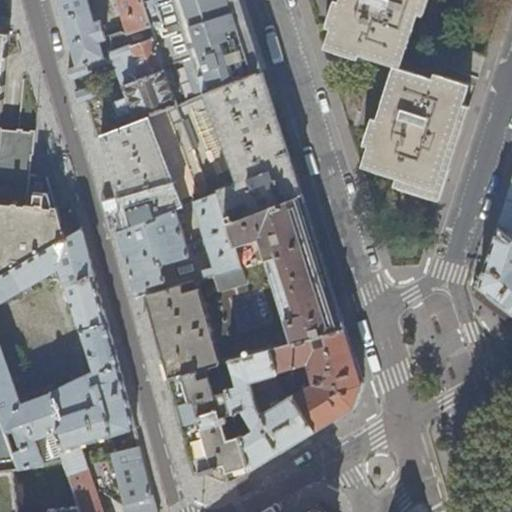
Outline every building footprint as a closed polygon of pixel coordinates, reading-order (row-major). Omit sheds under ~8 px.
[(58,0),(67,30),(77,66),(68,69),(72,79),(92,73),(91,69),(105,65),(103,58),(105,58),(102,47),(108,45),(101,20),(94,22),(88,0),(116,0),(127,35),(120,32),(110,35),(113,47),(110,48),(107,53),(107,55),(112,53),(125,86),(165,70),(163,67),(153,39),(151,39),(144,41),(141,31),(151,27),(142,0),(58,0)] [(142,0),(151,27),(155,38),(153,39),(163,67),(184,60),(197,97),(265,71),(242,0),(142,0)] [(339,0),(324,49),(358,60),(359,55),(394,66),(400,68),(414,25),(422,0),(339,0)] [(0,275),(66,237),(59,210),(58,206),(29,204),(33,172),(36,148),(38,130),(20,128),(10,127),(1,126),(4,87),(8,57),(10,33),(0,31),(0,275)] [(400,68),(394,66),(388,83),(362,166),(396,178),(393,187),(408,191),(439,201),(447,175),(448,173),(465,120),(469,107),(463,105),(470,85),(434,74),(433,79),(400,68)] [(165,70),(125,86),(99,95),(87,99),(90,110),(97,136),(102,134),(179,105),(165,70)] [(274,99),(265,71),(197,97),(179,105),(102,134),(117,186),(127,225),(220,192),(229,223),(304,194),(290,150),(274,99)] [(87,99),(99,95),(96,86),(76,93),(79,102),(87,99)] [(511,184),(508,198),(499,226),(511,236),(511,184)] [(229,223),(220,192),(127,225),(128,227),(118,230),(125,257),(136,296),(147,293),(197,279),(243,266),(229,223)] [(325,261),(304,194),(229,223),(243,266),(197,279),(222,362),(274,348),(314,337),(325,334),(346,328),(339,306),(325,261)] [(511,236),(499,226),(488,261),(480,285),(511,309),(511,236)] [(104,511),(95,485),(124,489),(126,511),(158,511),(150,480),(141,446),(118,451),(87,461),(82,445),(136,427),(118,359),(110,330),(108,321),(96,277),(82,228),(66,237),(0,275),(0,396),(20,467),(45,463),(36,438),(58,431),(64,449),(53,453),(55,462),(65,460),(79,504),(81,511),(104,511)] [(222,362),(197,279),(147,293),(160,340),(184,425),(195,465),(197,472),(202,470),(203,473),(221,468),(220,465),(226,463),(232,481),(252,470),(222,362)] [(358,365),(346,328),(325,334),(327,344),(317,347),(314,337),(274,348),(280,371),(307,363),(314,385),(308,389),(305,384),(300,387),(303,392),(297,396),(317,430),(340,416),(355,407),(364,383),(358,365)] [(280,371),(274,348),(222,362),(252,470),(286,449),(317,430),(297,396),(295,394),(262,414),(258,407),(251,381),(281,373),(280,371)] [(0,469),(13,468),(20,467),(0,408),(0,469)] [(0,511),(81,511),(79,504),(49,500),(50,511),(18,511),(13,468),(0,469),(0,511)]
